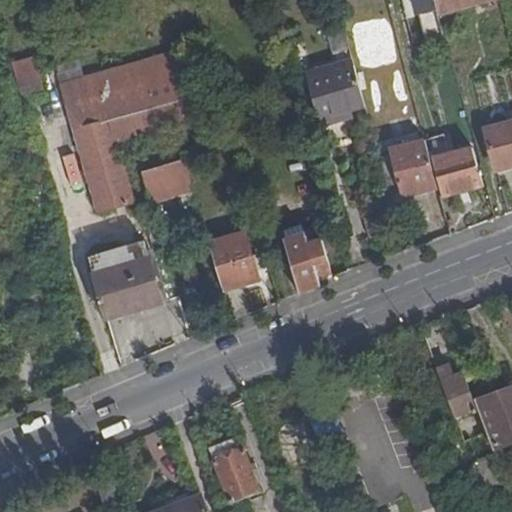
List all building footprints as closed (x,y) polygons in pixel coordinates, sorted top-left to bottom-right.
[(417,0),(421,14),(438,9),(435,0),(417,0)] [(435,0),(438,9),(473,0),(435,0)] [(329,29),(338,62),(339,66),(354,62),(345,25),(329,29)] [(62,83),(97,211),(131,201),(116,145),(196,123),(177,51),(97,74),(62,83)] [(58,66),(62,83),(97,74),(92,57),(58,66)] [(34,61),(11,67),(21,99),(44,92),(34,61)] [(321,113),(365,102),(361,87),(356,68),(354,62),(339,66),(338,62),(323,66),(324,71),(311,74),(321,113)] [(366,66),(356,68),(361,87),(370,84),(366,66)] [(0,158),(30,150),(19,112),(11,114),(0,117),(0,158)] [(495,169),(511,164),(511,124),(485,131),(495,169)] [(371,179),(384,175),(371,126),(358,129),(371,179)] [(403,196),(438,186),(425,139),(391,148),(403,196)] [(483,185),(473,148),(433,158),(442,196),(483,185)] [(145,185),(190,171),(186,157),(141,170),(145,185)] [(154,194),(148,196),(150,203),(156,201),(154,194)] [(315,264),(327,261),(321,239),(308,243),(306,233),(297,235),(296,230),(290,231),(291,237),(284,239),(299,293),(321,284),(318,276),(315,264)] [(247,233),(211,243),(224,290),(260,279),(247,233)] [(145,241),(90,256),(107,317),(162,302),(145,241)] [(318,276),(330,273),(327,261),(315,264),(318,276)] [(38,305),(42,317),(62,311),(59,300),(38,305)] [(56,366),(63,390),(80,383),(74,361),(72,355),(74,354),(62,311),(42,317),(56,366)] [(56,366),(42,317),(18,323),(32,373),(56,366)] [(0,381),(16,377),(4,334),(0,335),(0,381)] [(74,361),(80,383),(90,379),(84,358),(74,361)] [(477,413),(459,364),(438,372),(457,420),(477,413)] [(457,431),(440,382),(412,392),(422,421),(442,414),(449,433),(457,431)] [(511,390),(483,402),(500,448),(511,443),(511,390)] [(334,411),(310,418),(320,444),(344,435),(334,411)] [(308,477),(330,469),(320,444),(310,418),(309,416),(265,431),(278,467),(301,457),(308,477)] [(238,439),(211,450),(232,504),(263,493),(260,484),(266,482),(260,467),(254,470),(246,451),(243,453),(238,439)] [(490,451),(471,458),(478,478),(497,471),(490,451)] [(105,504),(120,498),(114,482),(99,488),(105,504)] [(210,511),(203,492),(147,511),(210,511)]
